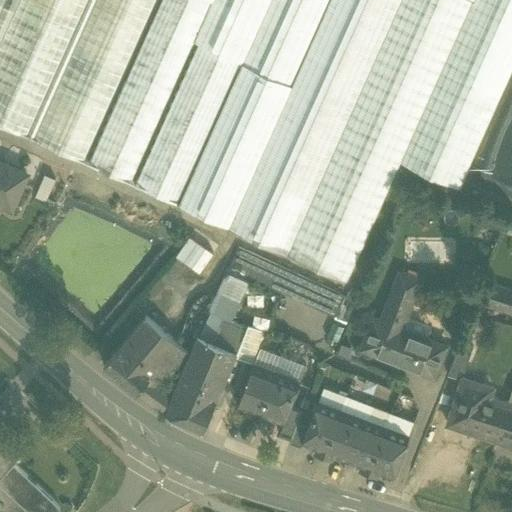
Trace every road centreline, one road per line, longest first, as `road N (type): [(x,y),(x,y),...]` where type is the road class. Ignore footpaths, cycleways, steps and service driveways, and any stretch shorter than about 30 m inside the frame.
road 1 (primary): [(0,307),(117,412),(174,450)]
road 2 (primary): [(174,450),(352,511)]
